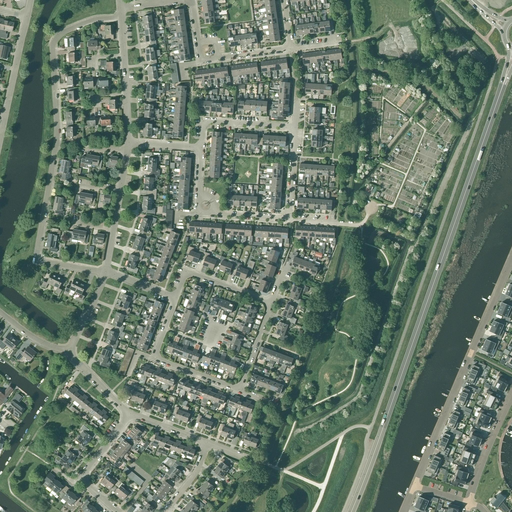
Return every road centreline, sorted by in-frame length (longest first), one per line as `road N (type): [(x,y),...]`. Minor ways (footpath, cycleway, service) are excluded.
road 1 (primary): [(351,511),(502,85)]
road 2 (residential): [(106,271),(35,260),(57,130),(54,39),(93,19),(121,17)]
road 3 (residential): [(511,257),(414,485)]
road 4 (residential): [(175,297),(153,357),(238,390)]
road 5 (residential): [(129,416),(81,480),(116,511)]
road 6 (unclassified): [(0,139),(26,16)]
road 7 (residential): [(200,148),(202,119),(294,126)]
